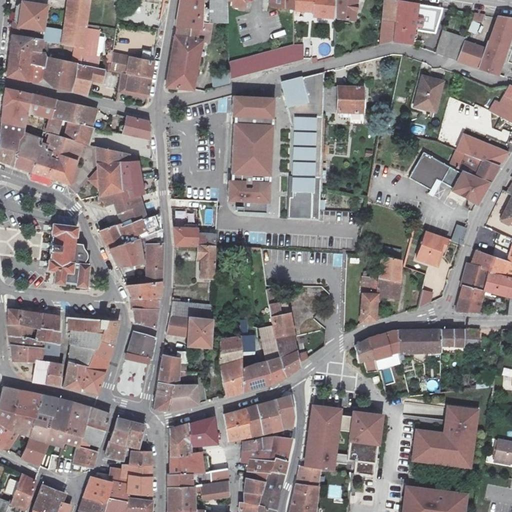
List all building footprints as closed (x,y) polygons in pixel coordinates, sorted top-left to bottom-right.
[(68,0),(64,29),(47,27),(49,5),(21,0),(16,0),(14,8),(12,24),(10,25),(9,32),(42,40),(47,40),(83,46),(86,29),(89,0),(68,0)] [(191,28),(201,29),(203,0),(179,0),(176,26),(191,28)] [(227,23),(227,3),(226,0),(207,0),(207,24),(227,23)] [(226,0),(227,3),(228,3),(228,9),(242,10),(243,0),(226,0)] [(266,0),(266,7),(291,9),(292,0),(266,0)] [(335,19),(335,0),(296,0),(295,9),(314,12),(314,16),(335,19)] [(335,0),(335,19),(353,21),(356,0),(335,0)] [(384,0),(383,20),(395,21),(397,2),(387,0),(384,0)] [(418,5),(397,2),(395,21),(393,42),(411,43),(418,5)] [(442,9),(418,5),(411,43),(424,45),(424,41),(415,40),(415,39),(416,39),(417,32),(435,35),(442,9)] [(479,68),(499,18),(475,14),(465,39),(456,61),(479,68)] [(511,19),(499,18),(479,68),(499,75),(511,34),(511,19)] [(381,45),(393,42),(395,21),(383,20),(381,45)] [(191,28),(176,26),(172,53),(186,56),(191,28)] [(208,30),(201,29),(191,28),(186,56),(179,89),(193,90),(202,41),(207,41),(208,30)] [(82,54),(98,57),(101,31),(86,29),(83,46),(82,54)] [(456,61),(465,39),(442,31),(434,53),(456,61)] [(5,32),(4,45),(40,51),(42,40),(9,32),(5,32)] [(45,51),(40,51),(4,45),(2,56),(28,60),(27,64),(45,68),(47,57),(45,51)] [(303,45),(293,45),(229,63),(229,79),(303,59),(303,45)] [(145,59),(113,52),(110,69),(121,71),(151,77),(155,51),(147,50),(145,59)] [(186,56),(172,53),(166,88),(179,89),(186,56)] [(82,54),(81,64),(91,66),(97,67),(98,57),(82,54)] [(0,74),(25,80),(27,64),(28,60),(2,56),(0,74)] [(47,57),(45,68),(43,78),(52,86),(72,90),(77,63),(47,57)] [(81,64),(77,63),(72,90),(86,94),(91,66),(81,64)] [(43,78),(45,68),(27,64),(25,80),(39,80),(43,78)] [(120,72),(118,89),(148,94),(151,78),(120,72)] [(319,221),(322,72),(300,76),(299,74),(277,80),(289,123),(290,130),(289,130),(289,145),(288,145),(289,160),(288,160),(289,176),(288,176),(289,191),(291,191),(290,197),(285,197),(285,220),(319,221)] [(423,76),(414,106),(435,113),(444,83),(423,76)] [(0,86),(0,87),(0,104),(28,111),(31,94),(0,86)] [(511,110),(506,119),(511,122),(511,87),(510,86),(501,104),(511,110)] [(324,112),(337,113),(338,89),(325,88),(324,112)] [(338,88),(338,89),(337,113),(363,113),(363,88),(338,88)] [(51,118),(56,100),(31,94),(28,111),(28,112),(51,118)] [(269,206),(274,99),(229,97),(228,122),(231,122),(230,151),(229,183),(227,183),(226,206),(242,206),(242,210),(234,209),(234,215),(267,216),(267,206),(269,206)] [(56,100),(51,118),(91,127),(96,110),(56,100)] [(499,115),(506,119),(511,110),(501,104),(497,102),(491,110),(491,111),(499,115)] [(0,104),(0,121),(25,127),(28,112),(28,111),(0,104)] [(499,115),(491,111),(487,117),(494,122),(499,115)] [(126,117),(122,135),(150,141),(147,122),(126,117)] [(50,134),(60,138),(81,144),(86,145),(91,127),(51,118),(47,132),(46,134),(50,134)] [(0,160),(13,165),(19,137),(20,138),(24,134),(25,127),(0,121),(0,160)] [(13,165),(32,171),(41,142),(42,139),(24,134),(20,138),(19,137),(13,165)] [(53,179),(58,161),(49,158),(51,153),(55,154),(60,138),(50,134),(47,144),(41,142),(32,171),(53,179)] [(464,135),(457,151),(499,167),(511,147),(511,145),(502,141),(497,149),(464,135)] [(60,138),(55,154),(59,156),(58,161),(53,179),(69,185),(81,144),(60,138)] [(95,147),(99,197),(123,192),(120,177),(118,163),(130,162),(129,155),(95,147)] [(457,151),(450,166),(490,183),(499,167),(457,151)] [(441,182),(450,167),(425,153),(409,179),(430,191),(437,180),(441,182)] [(137,161),(130,162),(118,163),(120,177),(139,173),(137,161)] [(450,167),(441,182),(442,182),(453,189),(452,191),(477,205),(490,183),(450,166),(450,167)] [(143,194),(139,173),(120,177),(123,192),(127,191),(129,197),(139,195),(143,194)] [(434,198),(442,182),(441,182),(437,180),(430,191),(428,195),(434,198)] [(117,208),(123,226),(140,219),(146,218),(141,200),(139,195),(129,197),(123,198),(123,192),(99,197),(99,203),(105,202),(106,206),(115,202),(117,208)] [(511,224),(511,197),(502,220),(511,224)] [(146,218),(140,219),(142,227),(161,222),(160,215),(146,218)] [(100,231),(108,248),(138,238),(145,235),(162,230),(161,222),(142,227),(140,219),(123,226),(122,227),(120,224),(100,231)] [(63,287),(64,282),(74,284),(74,287),(86,289),(88,265),(83,265),(84,263),(85,261),(86,258),(86,254),(83,252),(82,249),(81,245),(74,244),(74,237),(76,238),(77,228),(50,224),(48,236),(51,237),(49,261),(46,261),(45,269),(45,273),(53,273),(52,286),(63,287)] [(462,245),(467,230),(458,226),(452,241),(462,245)] [(198,245),(198,234),(198,229),(174,228),(175,245),(198,247),(198,245)] [(162,230),(145,235),(146,264),(146,278),(147,284),(160,283),(163,242),(162,230)] [(448,240),(427,232),(418,259),(435,264),(440,249),(444,251),(448,240)] [(216,235),(198,234),(198,245),(215,246),(216,246),(216,244),(216,235)] [(142,265),(138,238),(108,248),(117,267),(142,265)] [(214,279),(215,246),(198,245),(198,247),(198,259),(201,260),(200,279),(214,279)] [(382,257),(399,261),(401,251),(383,248),(382,257)] [(477,251),(472,264),(488,270),(493,257),(477,251)] [(399,261),(382,257),(379,280),(363,278),(362,300),(361,324),(375,321),(378,297),(398,299),(399,281),(396,281),(399,261)] [(493,257),(488,270),(511,278),(511,263),(508,262),(493,257)] [(441,261),(438,270),(430,267),(425,285),(442,290),(450,263),(441,261)] [(468,263),(464,276),(485,282),(488,270),(472,264),(468,263)] [(485,282),(483,290),(494,293),(495,289),(511,291),(511,278),(488,270),(485,282)] [(461,287),(463,287),(483,292),(483,290),(485,282),(464,276),(461,287)] [(127,286),(132,299),(159,300),(160,283),(147,284),(127,286)] [(480,302),(483,292),(463,287),(460,298),(480,302)] [(480,302),(460,298),(456,312),(478,313),(480,302)] [(158,310),(159,300),(132,299),(131,299),(132,309),(134,309),(158,310)] [(351,329),(361,324),(362,300),(354,299),(351,329)] [(325,348),(326,330),(293,335),(288,302),(269,305),(272,328),(273,338),(283,377),(285,376),(298,367),(298,364),(307,359),(308,358),(325,348)] [(189,319),(208,320),(208,310),(190,306),(172,304),(170,317),(189,319)] [(158,310),(134,309),(136,323),(156,329),(158,310)] [(8,310),(9,335),(32,335),(34,323),(20,323),(20,311),(8,310)] [(40,323),(42,313),(20,311),(20,323),(34,323),(40,323)] [(42,313),(40,323),(39,335),(38,344),(58,344),(60,316),(42,313)] [(85,331),(83,345),(95,347),(106,321),(102,320),(66,317),(65,329),(72,330),(85,331)] [(167,333),(188,337),(189,319),(170,317),(167,333)] [(189,319),(188,337),(187,345),(210,347),(212,321),(208,320),(189,319)] [(71,344),(68,363),(86,367),(91,354),(108,360),(110,355),(112,348),(119,321),(106,321),(95,347),(83,345),(71,344)] [(468,329),(469,346),(481,345),(479,329),(468,329)] [(71,344),(83,345),(85,331),(72,330),(71,344)] [(335,340),(326,330),(325,348),(326,348),(335,340)] [(440,331),(440,345),(463,346),(464,330),(440,331)] [(369,339),(376,358),(398,353),(400,353),(397,343),(398,331),(392,331),(369,339)] [(397,343),(400,353),(405,352),(440,350),(440,345),(440,331),(398,331),(397,343)] [(131,343),(152,351),(154,339),(134,333),(131,343)] [(10,346),(12,346),(38,345),(38,344),(39,335),(32,335),(9,335),(10,346)] [(243,336),(243,351),(256,351),(256,336),(243,336)] [(242,377),(242,368),(241,337),(221,339),(220,363),(223,382),(242,377)] [(271,384),(283,377),(273,338),(266,339),(262,339),(267,363),(260,364),(262,386),(271,384)] [(358,362),(376,358),(369,339),(355,346),(356,351),(358,362)] [(38,344),(38,345),(36,362),(49,363),(58,364),(61,343),(58,344),(38,344)] [(131,343),(128,353),(148,360),(150,360),(152,351),(131,343)] [(36,362),(38,345),(12,346),(13,360),(36,362)] [(180,385),(180,378),(179,370),(187,370),(187,363),(189,363),(188,352),(179,351),(178,359),(168,357),(169,351),(164,350),(153,409),(167,410),(172,385),(180,385)] [(104,373),(108,360),(91,354),(86,367),(104,373)] [(49,363),(36,362),(33,381),(46,383),(49,363)] [(49,363),(46,383),(60,385),(62,365),(58,364),(49,363)] [(83,391),(83,389),(86,367),(68,363),(63,387),(83,391)] [(260,364),(242,368),(242,377),(243,391),(262,386),(260,364)] [(86,367),(83,389),(97,393),(104,373),(86,367)] [(242,377),(223,382),(226,396),(243,391),(242,377)] [(475,377),(474,389),(494,387),(495,378),(475,377)] [(197,385),(180,385),(172,385),(167,410),(197,403),(197,385)] [(3,388),(0,395),(0,421),(8,427),(14,409),(19,391),(3,388)] [(30,394),(19,391),(14,409),(20,411),(19,415),(24,416),(24,415),(30,394)] [(30,394),(24,415),(34,418),(36,410),(38,411),(42,396),(30,394)] [(43,441),(47,427),(50,418),(52,419),(58,400),(42,396),(38,411),(31,437),(43,441)] [(275,400),(282,429),(292,427),(294,416),(290,396),(275,400)] [(58,400),(52,419),(50,428),(47,427),(43,441),(31,437),(28,436),(21,458),(39,466),(50,444),(62,449),(63,445),(66,431),(64,431),(72,403),(58,400)] [(272,431),(282,429),(275,400),(266,402),(272,431)] [(263,433),(272,431),(266,402),(257,405),(263,433)] [(331,461),(352,464),(351,474),(372,476),(379,410),(353,407),(324,404),(305,402),(298,465),(318,468),(330,468),(331,461)] [(90,408),(72,403),(64,431),(66,431),(63,445),(78,446),(90,408)] [(251,436),(263,433),(257,405),(247,408),(251,436)] [(411,428),(407,461),(412,462),(468,468),(475,409),(442,405),(441,412),(440,423),(439,431),(411,428)] [(110,414),(90,408),(78,446),(86,449),(88,441),(99,445),(110,414)] [(251,436),(247,408),(224,414),(228,441),(251,436)] [(34,418),(24,415),(24,416),(19,415),(20,411),(14,409),(8,427),(0,421),(0,448),(1,449),(12,429),(28,436),(31,437),(38,411),(36,410),(34,418)] [(124,446),(129,422),(117,418),(106,458),(123,461),(126,446),(124,446)] [(190,441),(190,446),(217,444),(213,418),(189,425),(190,441)] [(144,426),(129,422),(124,446),(126,446),(140,448),(144,426)] [(170,430),(170,444),(190,441),(189,425),(189,424),(170,430)] [(243,443),(243,451),(256,449),(273,451),(278,437),(271,436),(243,443)] [(242,464),(250,464),(250,460),(286,463),(289,463),(294,439),(278,437),(273,451),(256,449),(243,451),(242,464)] [(190,446),(190,441),(170,444),(170,457),(191,456),(191,453),(190,446)] [(511,443),(499,441),(495,462),(511,464),(511,443)] [(97,452),(86,449),(78,446),(75,455),(73,464),(92,467),(97,452)] [(170,457),(171,474),(192,473),(200,472),(205,472),(227,470),(222,449),(191,453),(191,456),(170,457)] [(73,464),(75,455),(61,452),(57,469),(70,471),(73,464)] [(133,452),(129,465),(150,466),(152,466),(150,452),(133,452)] [(283,475),(286,463),(250,460),(250,464),(248,471),(267,473),(283,475)] [(150,466),(129,465),(127,464),(126,471),(112,468),(112,470),(109,482),(127,486),(129,476),(150,477),(150,466)] [(295,464),(293,480),(317,484),(318,468),(298,465),(295,464)] [(205,472),(205,484),(228,482),(227,470),(205,472)] [(248,471),(247,478),(265,481),(267,473),(248,471)] [(192,485),(200,485),(200,472),(192,473),(192,485)] [(192,485),(192,473),(171,474),(168,474),(168,487),(191,485),(192,485)] [(283,475),(267,473),(265,481),(263,489),(279,493),(283,475)] [(11,505),(27,509),(35,483),(35,481),(22,475),(11,505)] [(128,502),(128,500),(128,494),(151,496),(150,477),(129,476),(127,486),(109,482),(106,498),(128,502)] [(105,503),(106,498),(109,482),(92,478),(90,480),(84,498),(105,503)] [(247,478),(245,494),(261,496),(263,489),(265,481),(247,478)] [(312,511),(317,484),(293,480),(290,480),(285,511),(312,511)] [(229,496),(228,482),(205,484),(200,485),(202,498),(229,496)] [(408,484),(401,483),(398,511),(462,511),(465,492),(408,484)] [(330,484),(328,498),(341,499),(342,486),(330,484)] [(43,485),(34,511),(58,511),(61,503),(64,495),(43,485)] [(168,487),(167,511),(191,511),(191,485),(168,487)] [(261,496),(259,507),(276,511),(279,493),(263,489),(261,496)] [(372,505),(372,492),(352,492),(351,501),(360,501),(360,505),(372,505)] [(261,496),(245,494),(245,503),(239,502),(239,511),(257,511),(259,507),(261,496)] [(0,501),(0,511),(5,511),(10,501),(1,498),(0,501)] [(79,510),(84,511),(104,511),(105,503),(84,498),(79,510)] [(127,511),(128,502),(106,498),(105,503),(104,511),(127,511)] [(151,511),(153,502),(128,500),(128,502),(127,511),(151,511)] [(68,511),(71,505),(61,503),(58,511),(68,511)]
